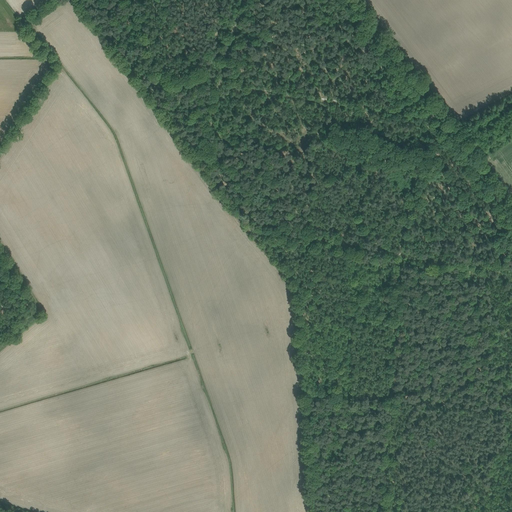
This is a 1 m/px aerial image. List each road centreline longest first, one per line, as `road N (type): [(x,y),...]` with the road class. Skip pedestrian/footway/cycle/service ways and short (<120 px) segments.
road 1 (track): [(377,511),(400,249),(428,117)]
road 2 (track): [(437,114),(124,69)]
road 3 (track): [(511,214),(351,0)]
road 4 (track): [(202,169),(243,0)]
